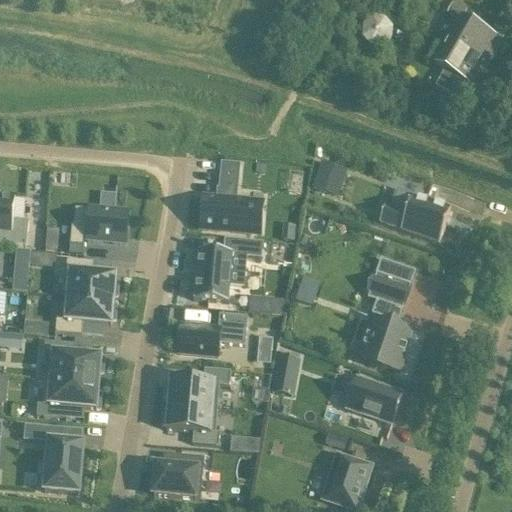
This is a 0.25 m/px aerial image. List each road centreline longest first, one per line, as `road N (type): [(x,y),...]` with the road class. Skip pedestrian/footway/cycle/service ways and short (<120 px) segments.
road 1 (residential): [(117,511),(187,166)]
road 2 (residential): [(457,511),(511,319)]
road 3 (residential): [(0,150),(187,166)]
road 4 (unknown): [(0,478),(120,495)]
